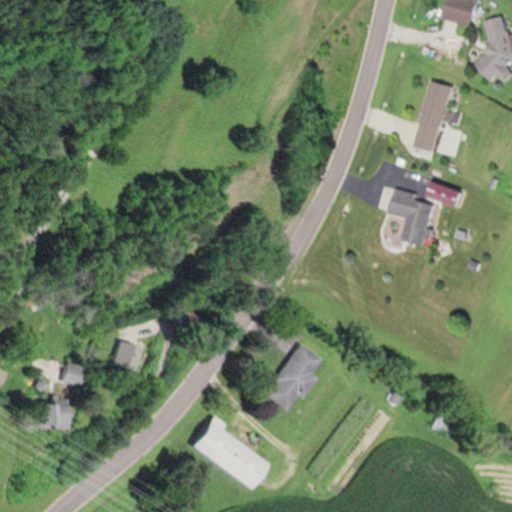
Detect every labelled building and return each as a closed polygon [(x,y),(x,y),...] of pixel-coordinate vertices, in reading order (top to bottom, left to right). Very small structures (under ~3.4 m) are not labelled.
[(480,0),(446,0),(442,17),(474,25),(480,0)] [(488,20),(495,53),(485,55),(490,81),(511,76),(511,36),(507,16),(488,20)] [(422,146),(443,151),(459,84),(438,79),(422,146)] [(442,196),(466,207),(472,193),(449,182),(442,196)] [(442,203),(423,198),(425,193),(398,186),(392,211),(414,216),(408,239),(431,245),(442,203)] [(143,350),(121,339),(109,365),(131,375),(143,350)] [(316,376),(312,374),(322,357),(299,343),(265,396),(293,413),(316,376)] [(61,382),(83,386),(87,366),(66,362),(61,382)] [(58,414),(60,407),(46,405),(42,425),(67,429),(70,416),(58,414)] [(459,424),(441,413),(433,427),(451,437),(459,424)] [(271,463),(222,429),(226,423),(214,415),(192,447),(253,489),(271,463)]
